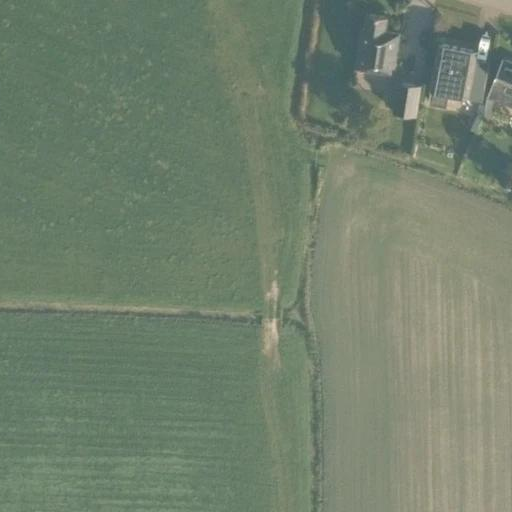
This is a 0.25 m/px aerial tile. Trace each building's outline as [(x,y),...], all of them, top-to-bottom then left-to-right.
[(387,30),(389,18),(365,14),(363,27),(361,26),(354,69),(394,76),(401,32),(387,30)] [(482,100),(489,61),(476,59),(478,49),(438,42),(427,103),(446,107),(448,94),(482,100)] [(504,63),(500,61),(492,78),(493,79),(486,96),(511,106),(511,63),(508,62),(504,63)] [(417,117),(422,84),(396,80),(391,113),(417,117)] [(431,119),(432,107),(420,106),(418,118),(431,119)]
